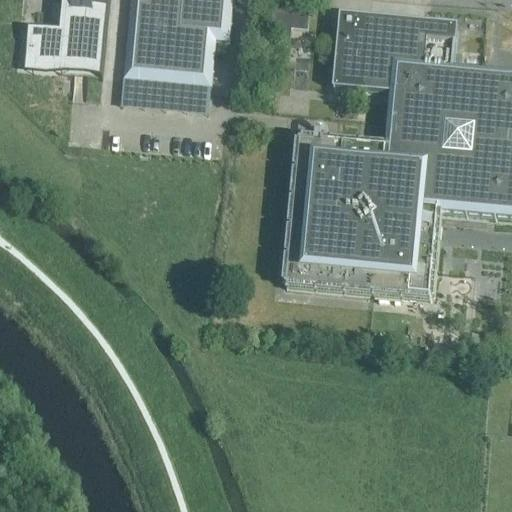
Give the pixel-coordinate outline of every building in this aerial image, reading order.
[(102,83),(110,0),(61,0),(60,8),(67,9),(65,38),(32,35),(28,76),(102,83)] [(230,47),(233,0),(133,0),(125,84),(211,92),(215,46),(230,47)] [(308,34),(310,18),(273,15),(271,39),(291,41),(292,33),(308,34)] [(511,227),(511,80),(454,75),(458,32),(341,21),(334,95),(391,100),(386,155),(300,147),(286,293),(432,306),(440,220),(511,227)] [(125,81),(125,62),(106,62),(105,81),(125,81)] [(467,338),(466,351),(478,352),(479,339),(467,338)]
